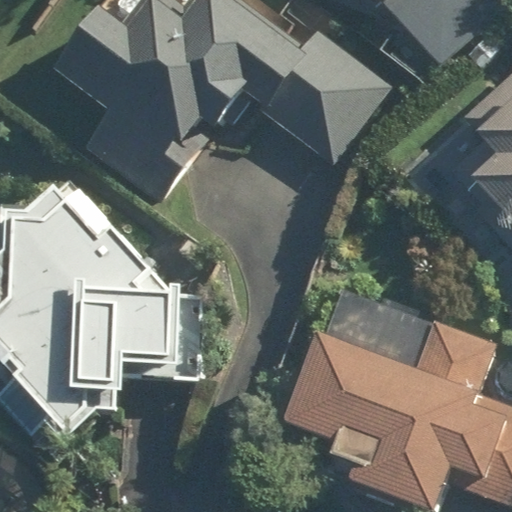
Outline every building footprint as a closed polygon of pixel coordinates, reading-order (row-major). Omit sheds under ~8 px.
[(184,0),(167,25),(149,13),(122,51),(90,28),(45,92),(95,127),(79,150),(165,210),(241,102),(344,174),(392,106),(240,0),(184,0)] [(368,0),(435,75),(504,13),(492,0),(368,0)] [(490,263),(509,246),(511,249),(511,87),(413,174),(490,263)] [(28,241),(4,236),(0,254),(0,406),(45,456),(98,408),(112,411),(118,381),(175,383),(177,310),(172,309),(73,200),(28,241)] [(511,511),(511,421),(474,409),(493,350),(433,331),(414,390),(308,355),(280,439),(347,461),(336,492),(396,511),(441,511),(447,494),(505,511),(511,511)]
